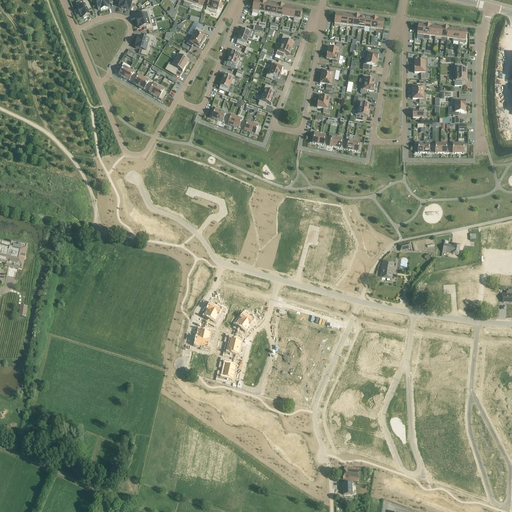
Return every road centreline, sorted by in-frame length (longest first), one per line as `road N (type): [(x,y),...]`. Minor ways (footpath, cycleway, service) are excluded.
road 1 (residential): [(406,361),(422,477),(400,470),(381,418),(402,366)]
road 2 (unclassified): [(362,298),(377,261),(401,239),(511,217)]
road 3 (residential): [(327,459),(317,413),(362,298)]
road 4 (unclassified): [(150,511),(0,445)]
road 5 (residential): [(97,84),(124,154),(143,156),(176,100)]
road 6 (residential): [(265,322),(273,356),(259,391),(237,385),(254,330)]
road 7 (residential): [(398,29),(371,140),(405,141)]
road 8 (residential): [(483,151),(477,70),(490,7)]
road 9 (residential): [(493,504),(508,508),(510,469),(471,396)]
road 10 (residential): [(271,127),(306,29),(323,8)]
road 11 (residential): [(74,29),(108,16),(128,21),(129,39),(97,84)]
road 12 (residential): [(323,8),(303,132)]
road 13 (unclassified): [(135,176),(152,208),(179,219),(222,261)]
